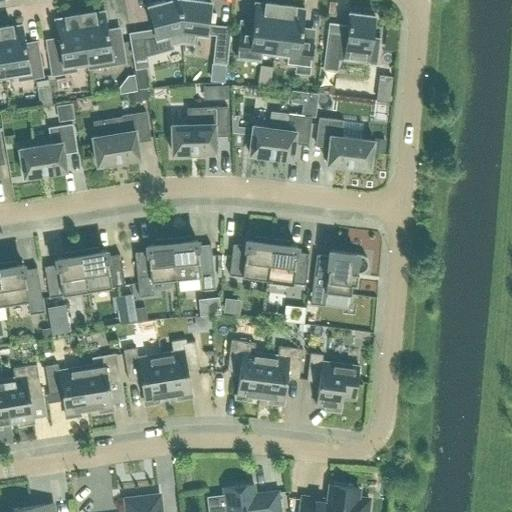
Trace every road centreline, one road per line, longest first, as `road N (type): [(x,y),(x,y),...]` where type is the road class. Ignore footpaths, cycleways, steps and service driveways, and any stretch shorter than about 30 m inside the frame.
road 1 (residential): [(0,214),(139,188),(210,186),(401,207)]
road 2 (residential): [(0,470),(188,439),(358,453)]
road 3 (residential): [(401,207),(381,435),(358,453)]
road 4 (residential): [(420,0),(401,207)]
